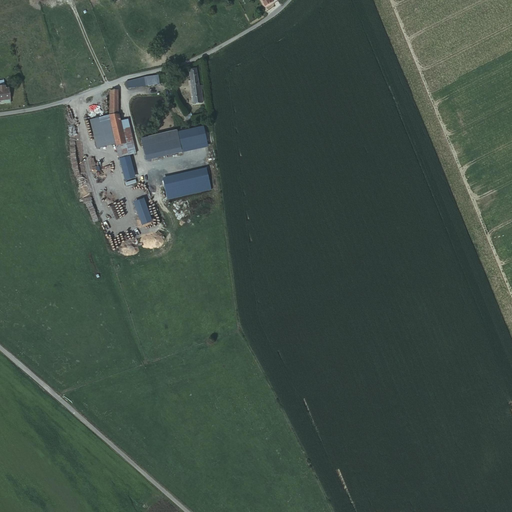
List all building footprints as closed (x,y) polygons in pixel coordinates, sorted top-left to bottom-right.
[(204,91),(202,81),(199,82),(199,79),(196,79),(194,65),(186,66),(192,101),(200,99),(198,91),(204,91)] [(163,78),(162,72),(126,79),(127,85),(163,78)] [(7,85),(0,85),(0,99),(4,100),(4,103),(11,103),(11,99),(10,88),(7,88),(7,85)] [(119,87),(114,88),(109,89),(111,120),(118,149),(127,147),(120,117),(120,116),(119,87)] [(136,150),(128,116),(120,117),(127,147),(129,151),(136,150)] [(118,149),(111,120),(88,125),(96,157),(117,150),(118,150),(118,149)] [(178,126),(141,135),(146,152),(182,143),(178,126)] [(132,166),(129,151),(118,154),(122,169),(132,166)] [(134,174),(132,166),(122,169),(124,177),(134,174)] [(149,220),(141,201),(134,204),(142,223),(149,220)]
